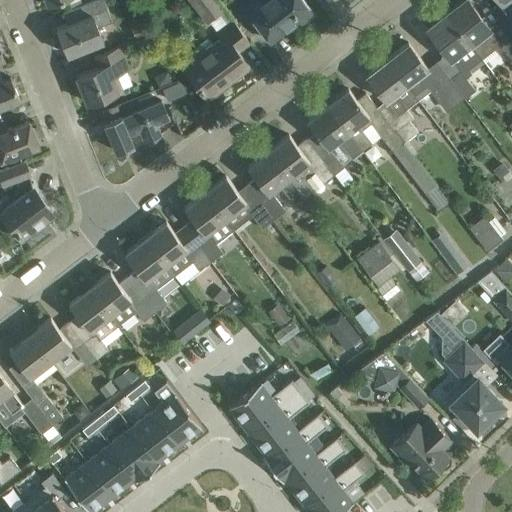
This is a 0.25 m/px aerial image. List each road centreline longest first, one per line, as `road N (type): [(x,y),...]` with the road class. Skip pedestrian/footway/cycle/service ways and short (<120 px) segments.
road 1 (unclassified): [(109,221),(387,0)]
road 2 (residential): [(109,221),(87,190),(12,0)]
road 3 (residential): [(129,511),(202,454),(232,458),(266,511)]
road 4 (unclassified): [(0,304),(109,221)]
